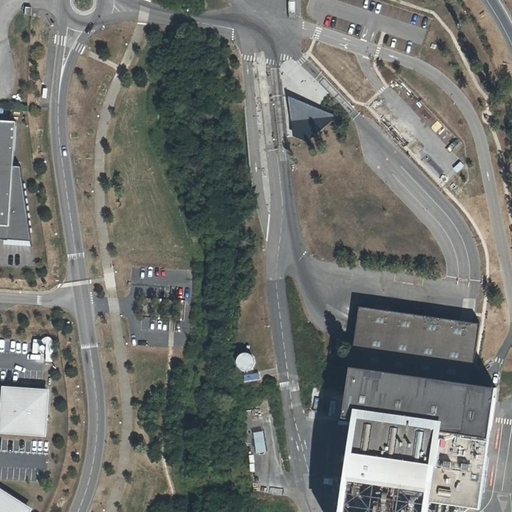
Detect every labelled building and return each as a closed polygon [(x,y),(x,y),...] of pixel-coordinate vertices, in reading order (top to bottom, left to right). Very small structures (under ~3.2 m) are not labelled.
[(14,121),(0,120),(0,224),(0,225),(0,238),(30,240),(20,166),(11,165),(14,121)] [(479,509),(496,388),(472,384),(481,324),(359,306),(343,418),(359,420),(346,507),(345,511),(426,511),(428,502),(479,509)] [(243,351),(232,362),(242,373),(254,362),(243,351)] [(48,392),(5,389),(3,431),(45,434),(48,392)] [(27,511),(29,511),(0,492),(0,511),(27,511)]
